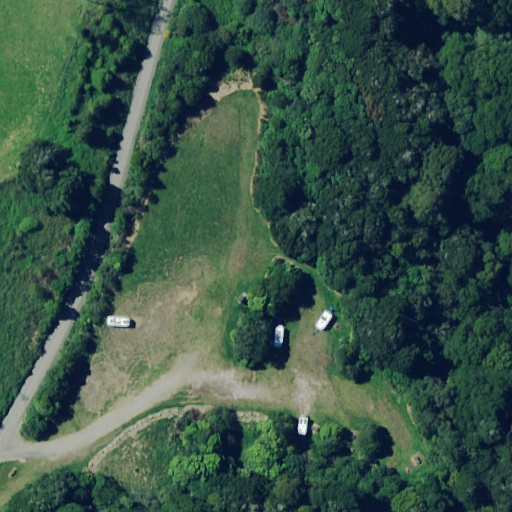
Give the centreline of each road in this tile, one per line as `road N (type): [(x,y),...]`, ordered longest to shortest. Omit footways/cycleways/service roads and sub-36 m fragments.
road 1 (unclassified): [(164,0),(83,271),(0,440)]
road 2 (track): [(0,460),(34,460),(115,425),(168,386)]
